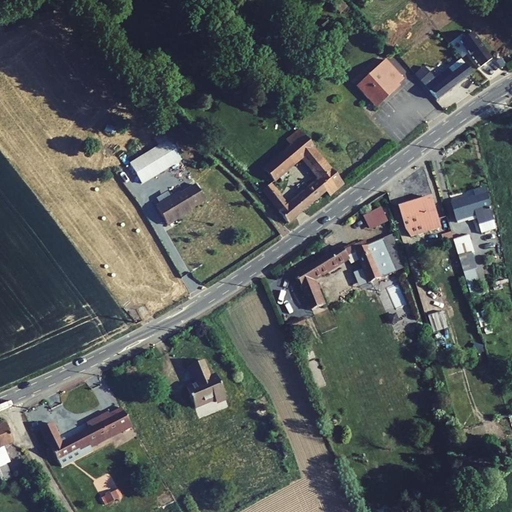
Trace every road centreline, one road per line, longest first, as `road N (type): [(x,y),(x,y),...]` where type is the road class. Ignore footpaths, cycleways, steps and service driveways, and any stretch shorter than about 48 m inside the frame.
road 1 (tertiary): [(511,84),(201,302),(0,401)]
road 2 (track): [(290,240),(172,112),(85,0)]
road 3 (track): [(6,399),(68,511)]
